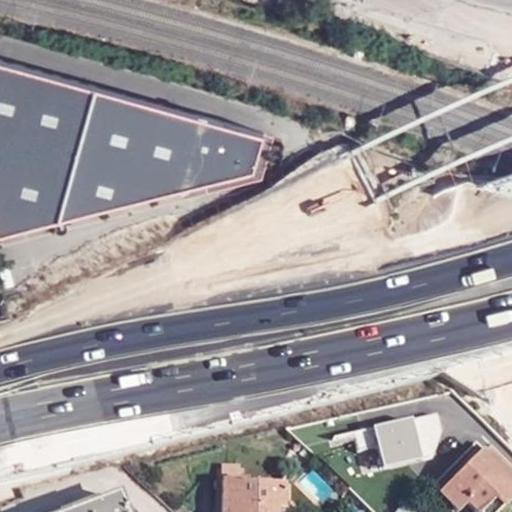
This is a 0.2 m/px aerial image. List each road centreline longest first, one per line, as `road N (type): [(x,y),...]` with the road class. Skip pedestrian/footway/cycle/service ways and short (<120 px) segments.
road 1 (motorway): [(511,226),(0,353)]
road 2 (motorway): [(94,397),(511,285)]
road 3 (motorway): [(94,397),(159,412),(511,327)]
